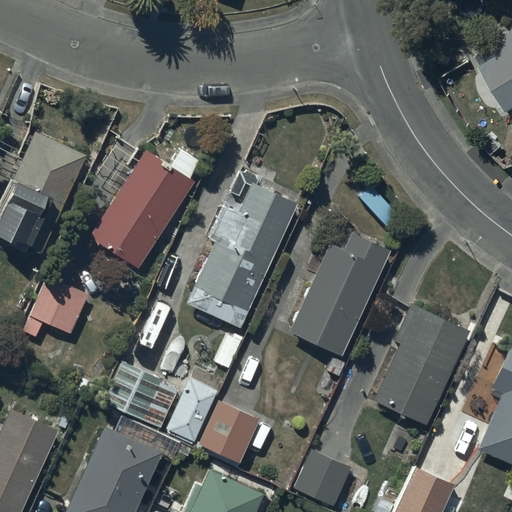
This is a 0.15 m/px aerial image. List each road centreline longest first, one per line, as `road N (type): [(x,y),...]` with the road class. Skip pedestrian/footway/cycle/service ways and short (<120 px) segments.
road 1 (residential): [(373,25),(239,66),(176,67),(69,42),(0,9)]
road 2 (tertiary): [(373,25),(403,108),(436,159),(511,232)]
